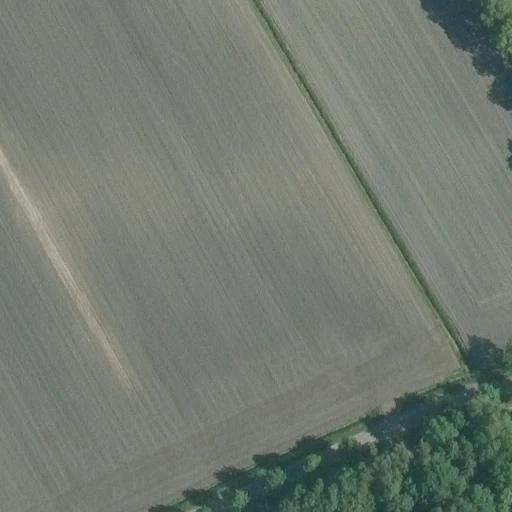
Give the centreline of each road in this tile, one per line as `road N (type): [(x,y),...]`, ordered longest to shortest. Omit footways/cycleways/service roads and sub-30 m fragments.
road 1 (unclassified): [(209,511),(414,420),(511,391)]
road 2 (track): [(387,432),(479,511)]
